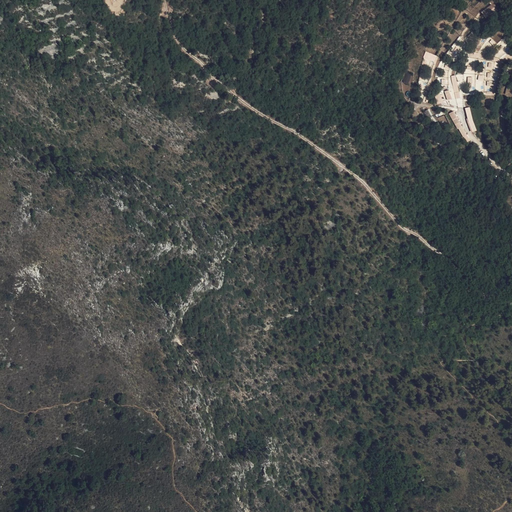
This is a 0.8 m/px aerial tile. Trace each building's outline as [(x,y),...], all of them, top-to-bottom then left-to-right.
[(487,19),(498,10),(493,3),(481,12),(487,19)] [(435,62),(437,56),(426,52),(423,58),(435,62)] [(410,85),(414,76),(407,73),(402,82),(410,85)] [(451,99),(460,98),(456,75),(448,76),(451,99)] [(469,107),(464,108),(471,132),(476,131),(469,107)] [(428,109),(424,111),(429,121),(433,119),(428,109)]
